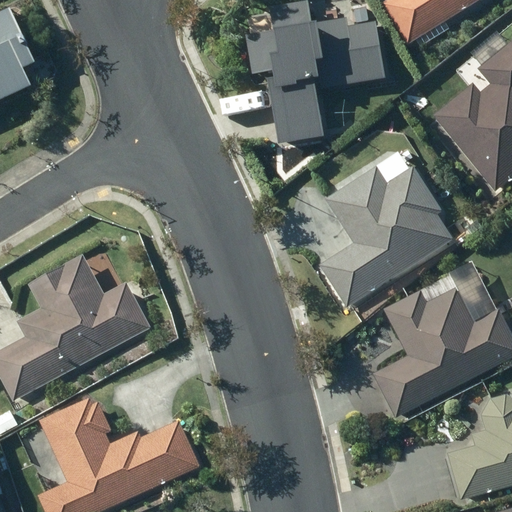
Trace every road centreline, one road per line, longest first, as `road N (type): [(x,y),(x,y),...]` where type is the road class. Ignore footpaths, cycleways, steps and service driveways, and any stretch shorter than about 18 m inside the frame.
road 1 (residential): [(294,511),(237,275),(169,118)]
road 2 (residential): [(169,118),(0,224)]
